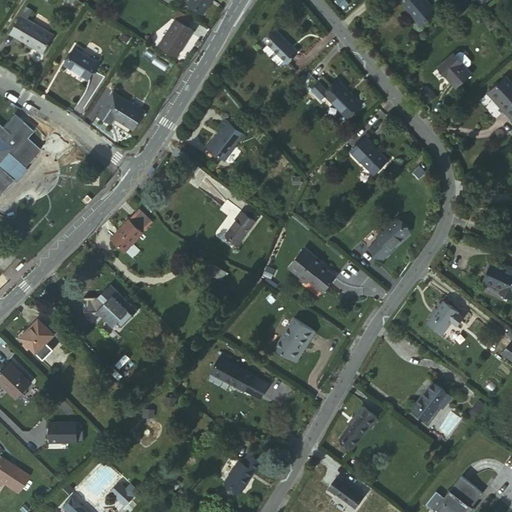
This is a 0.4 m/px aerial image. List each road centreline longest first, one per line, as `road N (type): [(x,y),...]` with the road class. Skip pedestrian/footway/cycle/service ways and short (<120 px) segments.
road 1 (residential): [(265,511),(445,219),(440,157),(313,0)]
road 2 (tertiary): [(243,0),(134,172)]
road 3 (tertiary): [(134,172),(0,312)]
road 4 (residential): [(134,172),(0,80)]
